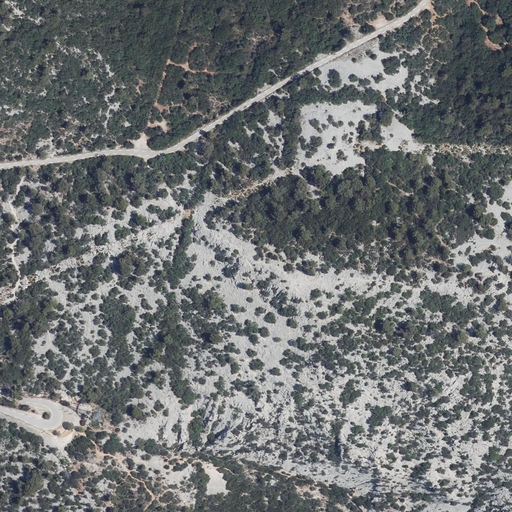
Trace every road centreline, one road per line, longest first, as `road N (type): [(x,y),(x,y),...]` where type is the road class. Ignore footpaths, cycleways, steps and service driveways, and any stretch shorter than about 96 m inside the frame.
road 1 (unclassified): [(0,167),(162,152),(427,0)]
road 2 (unclassified): [(0,409),(49,424),(56,412),(0,391)]
